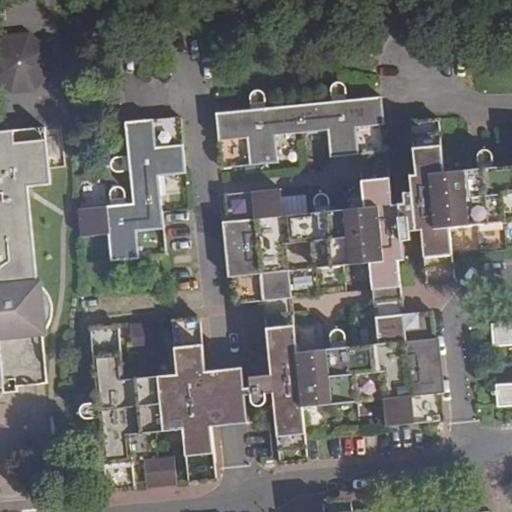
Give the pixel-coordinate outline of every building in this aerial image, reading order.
[(0,92),(56,88),(48,0),(3,0),(7,35),(0,35),(0,92)] [(428,286),(455,284),(450,229),(511,223),(511,166),(495,168),(494,155),(492,153),(490,152),(488,151),(486,151),(483,152),(481,154),(480,156),(482,170),(446,174),(441,120),(412,123),(418,176),(409,177),(411,194),(404,195),(405,205),(394,206),(383,98),(349,102),(347,90),(346,87),(345,85),(343,83),(341,82),(339,82),(337,83),(335,85),(334,85),(332,88),(332,91),(334,103),(268,110),(266,98),(265,95),(263,93),(261,91),(260,91),(257,91),(256,91),(253,93),(252,95),(251,99),(252,113),(218,115),(224,169),(280,163),(278,137),(329,132),(331,157),(360,155),(365,209),(333,212),(332,201),(331,197),(329,195),(327,194),(324,194),(321,195),(320,196),(317,197),(317,200),(318,214),(285,218),(282,191),(226,196),(229,223),(221,224),(228,278),(235,277),(237,306),(266,303),(274,374),(245,377),(244,369),(225,371),(208,372),(202,317),(174,321),(180,375),(126,381),(120,328),(92,331),(100,404),(91,405),(89,405),(86,407),(86,409),(85,411),(85,414),(86,416),(87,418),(91,419),(102,418),(109,490),(135,488),(130,438),(186,433),(192,481),(218,478),(212,429),(230,427),(249,424),(246,397),(252,396),(252,400),(253,404),(255,407),(258,408),(259,409),(262,408),(263,408),(265,407),(266,405),(266,403),(266,401),(266,394),(276,393),(283,463),(311,460),(305,410),(363,404),(361,397),(385,395),(387,427),(444,421),(433,314),(406,316),(398,243),(409,242),(408,234),(422,232),(428,286)] [(112,208),(76,212),(78,239),(109,235),(112,262),(168,257),(162,191),(161,178),(177,176),(187,174),(182,119),(127,125),(130,158),(115,160),(113,161),(112,162),(111,164),(111,165),(111,167),(112,170),(113,171),(114,172),(116,172),(119,172),(132,171),(136,205),(127,206),(125,194),(125,191),(123,189),(121,187),(118,186),(117,186),(115,187),(114,188),(113,190),(111,191),(111,194),(111,196),(112,208)] [(0,389),(3,389),(3,393),(19,392),(17,385),(47,382),(44,338),(49,337),(51,334),(52,332),(54,326),(55,322),(56,317),(56,313),(55,309),(55,305),(54,301),(52,296),(48,290),(45,286),(44,282),(38,282),(30,188),(48,186),(43,129),(0,133),(0,389)] [(178,184),(177,176),(161,178),(162,191),(174,189),(178,184)] [(511,323),(492,326),(493,347),(511,346),(511,384),(496,386),(498,407),(511,406),(511,323)] [(163,324),(132,327),(136,357),(166,354),(163,324)] [(145,463),(148,490),(178,486),(175,460),(145,463)] [(323,503),(324,511),(352,511),(352,509),(352,500),(323,503)]
